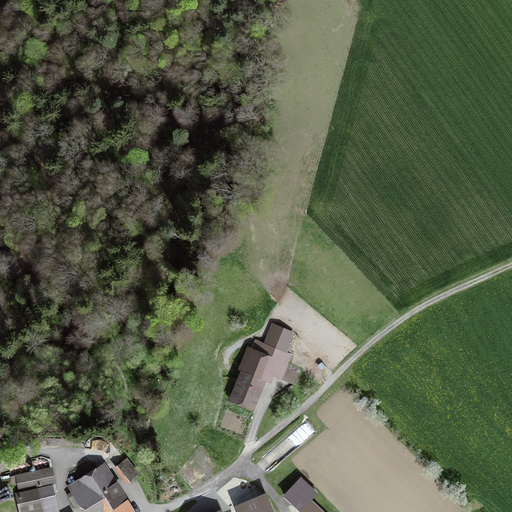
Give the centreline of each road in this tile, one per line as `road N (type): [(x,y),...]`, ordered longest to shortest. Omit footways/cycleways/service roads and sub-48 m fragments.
road 1 (track): [(511,265),(404,318),(240,465),(160,511)]
road 2 (track): [(0,466),(38,446),(104,454),(149,511)]
